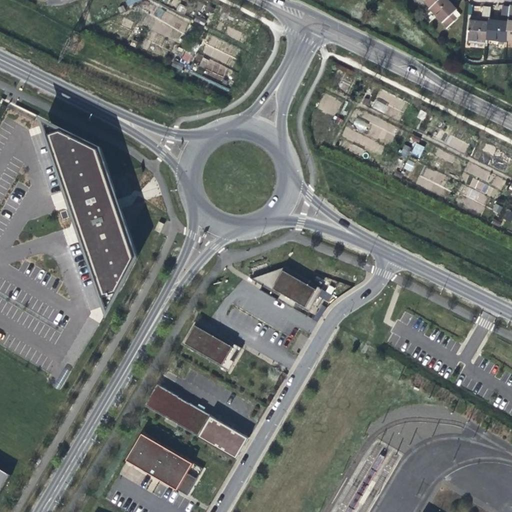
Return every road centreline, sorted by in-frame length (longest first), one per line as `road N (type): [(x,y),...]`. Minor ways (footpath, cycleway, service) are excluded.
road 1 (unclassified): [(392,255),(329,323),(218,511)]
road 2 (tertiary): [(40,511),(166,299)]
road 3 (residential): [(511,121),(310,21)]
road 4 (unknown): [(303,367),(228,325),(229,299),(249,290),(323,334)]
road 5 (tertiary): [(392,255),(511,313)]
road 6 (tertiary): [(115,117),(0,60)]
